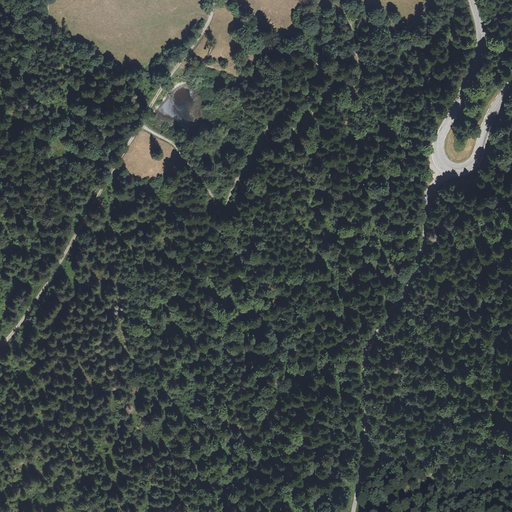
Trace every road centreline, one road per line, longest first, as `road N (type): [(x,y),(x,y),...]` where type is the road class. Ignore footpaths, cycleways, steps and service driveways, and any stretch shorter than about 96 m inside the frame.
road 1 (track): [(6,341),(199,37),(212,0)]
road 2 (track): [(355,511),(367,350),(408,288),(444,164)]
road 3 (secondary): [(473,0),(480,44),(437,154),(457,170),(470,166),(511,85)]
